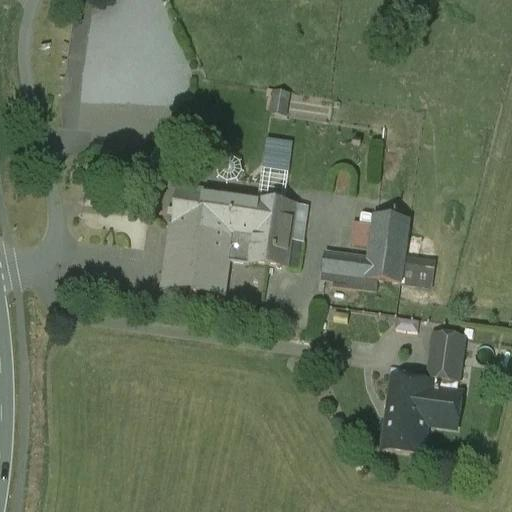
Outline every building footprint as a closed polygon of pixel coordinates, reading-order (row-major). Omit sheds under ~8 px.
[(270,114),(289,117),(293,94),(274,91),(270,114)] [(285,147),(269,144),(265,174),(281,176),(285,147)] [(178,192),(165,286),(193,290),(192,295),(223,299),(227,266),(250,269),(250,267),(287,272),(291,244),(296,208),(178,192)] [(410,224),(375,219),(369,263),(326,258),(322,283),(334,285),(335,280),(379,286),(431,293),(435,265),(419,263),(419,265),(405,263),(406,260),(409,238),(410,224)] [(421,240),(409,238),(406,260),(418,261),(421,240)] [(291,244),(287,272),(300,274),(304,246),(291,244)] [(379,286),(335,280),(334,285),(333,291),(377,297),(379,286)] [(435,339),(431,363),(462,368),(465,343),(435,339)] [(431,363),(428,387),(432,388),(432,394),(458,397),(462,368),(431,363)] [(458,397),(432,394),(432,388),(428,387),(394,382),(384,453),(423,459),(427,428),(429,418),(458,422),(461,398),(458,397)] [(458,422),(429,418),(427,428),(456,432),(458,422)]
